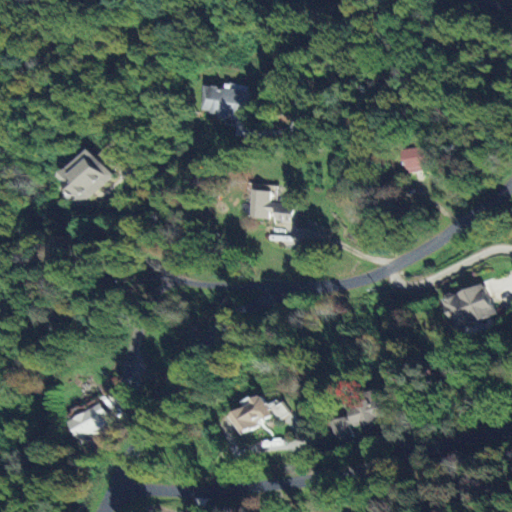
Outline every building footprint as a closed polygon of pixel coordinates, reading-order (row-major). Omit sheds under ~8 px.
[(242,122),(247,92),(203,85),(199,111),(215,113),(215,118),(226,120),(226,119),(242,122)] [(406,172),(432,170),(430,147),(404,148),(406,172)] [(54,178),(80,205),(112,175),(86,148),(54,178)] [(293,204),(269,203),(270,191),(249,190),(248,218),(270,219),(270,220),(292,221),(293,204)] [(492,315),(481,284),(440,299),(452,330),(492,315)] [(239,434),(271,416),(259,395),(227,412),(239,434)] [(329,421),(334,439),(351,435),(349,428),(384,420),(378,395),(345,403),(348,416),(329,421)] [(281,399),(268,405),(277,421),(289,414),(281,399)] [(98,418),(103,416),(99,406),(66,419),(73,438),(102,426),(98,418)]
